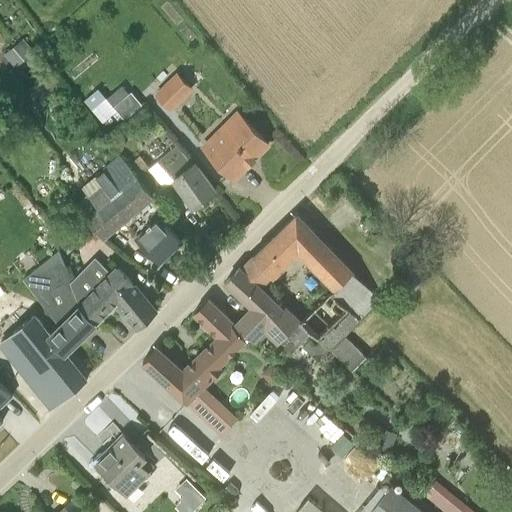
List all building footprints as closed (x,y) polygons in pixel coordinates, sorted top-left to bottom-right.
[(24,38),(1,55),(12,69),(34,52),(24,38)] [(177,72),(156,93),(172,109),(193,88),(177,72)] [(55,73),(30,90),(40,104),(65,87),(55,73)] [(124,119),(142,104),(131,91),(113,107),(124,119)] [(269,143),(255,129),(237,110),(203,144),(235,177),(269,143)] [(215,188),(194,159),(193,160),(184,150),(165,167),(173,176),(193,204),(215,188)] [(91,220),(102,233),(106,237),(125,221),(155,194),(131,166),(121,153),(83,186),(102,210),(91,220)] [(131,166),(155,194),(165,185),(142,156),(131,166)] [(90,244),(102,233),(91,220),(82,210),(71,221),(90,244)] [(332,286),(299,319),(312,331),(352,371),(368,355),(346,334),(381,299),(354,269),(353,270),(297,212),(240,266),(262,287),(273,274),(274,275),(299,252),(332,286)] [(161,215),(138,235),(160,258),(182,238),(161,215)] [(80,303),(81,301),(71,278),(59,249),(24,278),(45,303),(46,311),(53,314),(60,322),(51,330),(38,314),(37,315),(25,301),(0,321),(0,338),(4,343),(5,342),(51,402),(65,391),(68,395),(88,378),(65,351),(97,319),(80,303)] [(71,278),(81,301),(80,303),(97,319),(116,300),(139,327),(157,311),(115,266),(111,270),(95,254),(71,278)] [(435,272),(421,258),(396,283),(409,297),(435,272)] [(279,342),(281,340),(293,352),(312,331),(299,319),(285,306),(283,307),(262,287),(240,266),(226,280),(250,305),(236,321),(256,341),(266,330),(279,342)] [(222,364),(248,338),(208,297),(195,310),(220,335),(184,371),(157,346),(143,360),(176,393),(183,401),(185,399),(188,402),(225,367),(222,364)] [(282,373),(272,362),(262,371),(272,382),(282,373)] [(0,421),(4,418),(0,414),(0,406),(13,394),(0,380),(0,421)] [(398,433),(382,427),(375,447),(391,452),(398,433)] [(343,432),(331,446),(343,457),(355,443),(343,432)] [(148,456),(139,448),(125,433),(97,461),(129,494),(152,471),(142,461),(148,456)] [(496,451),(484,463),(496,475),(508,464),(496,451)] [(421,488),(449,511),(463,511),(467,508),(429,478),(421,488)] [(193,509),(206,497),(191,482),(178,494),(193,509)] [(297,511),(426,511),(392,483),(387,489),(382,484),(358,511),(329,511),(310,496),(297,511)]
